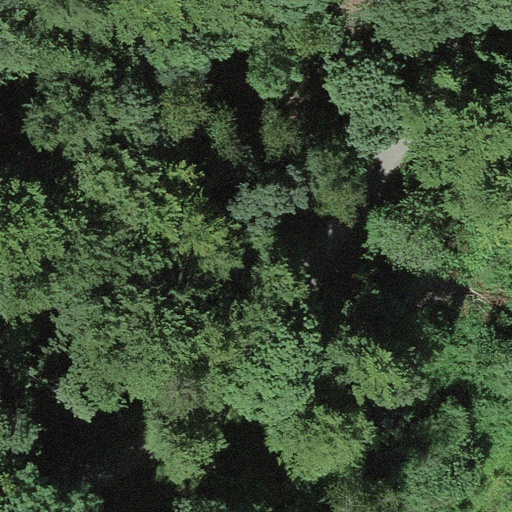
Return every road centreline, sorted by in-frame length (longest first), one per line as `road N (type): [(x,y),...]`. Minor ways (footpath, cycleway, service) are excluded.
road 1 (track): [(45,511),(162,445),(279,323),(369,173),(497,0)]
road 2 (track): [(279,323),(289,401),(259,511)]
